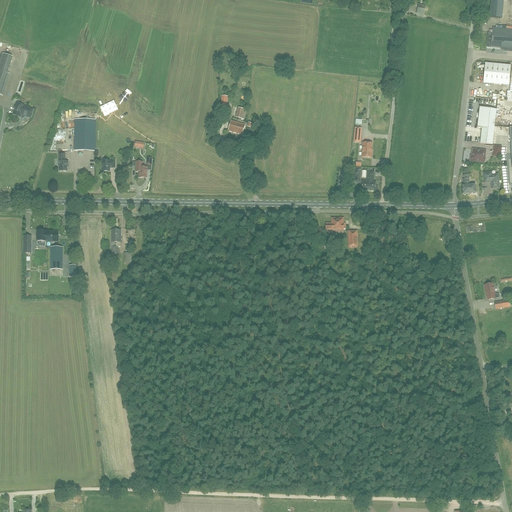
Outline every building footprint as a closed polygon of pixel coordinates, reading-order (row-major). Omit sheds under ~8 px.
[(499,18),(501,0),(490,0),(489,17),(499,18)] [(424,14),(426,5),(419,3),(417,12),(424,14)] [(488,33),(486,47),(501,49),(503,49),(503,51),(511,51),(511,29),(506,28),(502,28),(492,27),(492,33),(488,33)] [(0,59),(0,94),(2,96),(10,74),(7,73),(12,57),(2,53),(0,59)] [(509,86),(510,66),(485,63),(483,83),(509,86)] [(17,103),(13,115),(20,117),(21,115),(31,118),(33,110),(23,106),(24,106),(17,103)] [(235,117),(242,119),(245,109),(238,107),(235,117)] [(492,145),(496,109),(479,107),(479,108),(477,128),(482,129),(480,143),(492,145)] [(95,151),(95,120),(75,120),(74,151),(95,151)] [(245,125),(231,121),(228,131),(242,135),(245,125)] [(371,153),(371,151),(372,143),(363,143),(362,157),(371,158),(372,153),(371,153)] [(494,146),(493,156),(500,157),(501,147),(494,146)] [(470,161),(484,163),(485,151),(473,149),(472,154),(473,154),(472,156),(471,156),(470,161)] [(68,167),(68,162),(65,162),(65,155),(59,155),(59,165),(59,172),(67,172),(67,167),(68,167)] [(115,162),(109,162),(109,161),(102,161),(102,172),(109,172),(109,168),(115,168),(115,162)] [(362,191),(367,191),(369,191),(374,192),(375,192),(375,191),(374,191),(375,190),(377,190),(377,186),(375,186),(375,183),(373,183),(374,172),(367,172),(366,181),(361,181),(361,189),(361,190),(361,191),(362,191)] [(466,180),(468,194),(469,194),(471,194),(471,193),(473,193),(473,194),(475,194),(475,193),(476,193),(475,184),(469,185),(469,179),(468,179),(467,177),(470,177),(469,174),(468,172),(468,173),(466,173),(466,177),(467,177),(467,180),(466,180)] [(485,182),(488,182),(488,181),(491,181),(492,188),(499,187),(497,174),(491,175),(491,172),(484,173),(485,182)] [(344,229),(346,229),(346,223),(342,223),(342,220),(341,219),(334,219),(333,221),(333,223),(326,224),(326,231),(326,229),(329,229),(329,232),(333,232),(344,232),(344,229)] [(121,246),(121,243),(121,230),(111,230),(111,256),(119,256),(119,246),(121,246)] [(45,232),(45,231),(37,231),(37,241),(46,241),(58,241),(58,232),(45,232)] [(357,233),(349,233),(349,247),(357,247),(357,233)] [(50,248),(50,250),(50,270),(63,270),(63,248),(50,248)] [(494,294),(493,288),(492,288),(492,283),(484,285),(486,296),(487,296),(487,300),(495,298),(499,297),(498,294),(494,294)] [(508,300),(494,302),(495,309),(509,306),(508,300)]
